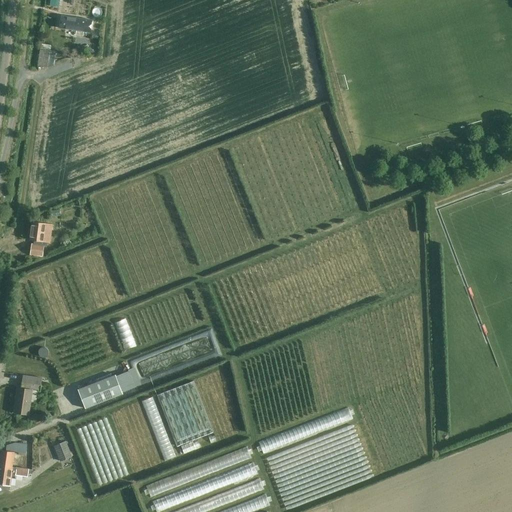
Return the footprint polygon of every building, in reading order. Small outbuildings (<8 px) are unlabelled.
[(92,20),(60,16),(58,28),(90,32),(92,20)] [(40,52),(38,67),(46,68),(48,53),(40,52)] [(30,254),(42,256),(44,246),(47,247),(47,242),(50,243),(52,224),(32,222),(30,240),(34,241),(33,244),(32,244),(30,254)] [(117,368),(124,387),(139,381),(132,363),(117,368)] [(32,390),(38,391),(40,391),(42,378),(23,375),(21,388),(18,388),(14,412),(28,414),(32,390)] [(78,390),(85,408),(122,394),(115,375),(78,390)] [(164,395),(178,438),(208,428),(191,379),(144,394),(151,415),(159,413),(156,404),(160,403),(158,397),(164,395)] [(178,452),(170,426),(158,429),(166,456),(178,452)] [(192,436),(180,439),(183,448),(195,445),(192,436)] [(71,456),(66,441),(54,446),(60,461),(71,456)] [(0,465),(12,467),(14,452),(25,454),(27,445),(15,443),(7,446),(6,451),(0,450),(0,452),(0,465)] [(145,482),(148,490),(250,455),(247,447),(145,482)] [(12,467),(0,465),(0,483),(10,485),(12,473),(15,474),(15,475),(28,477),(29,469),(12,467)]
